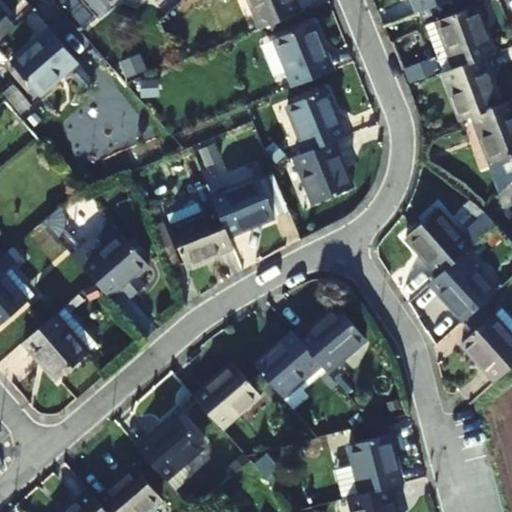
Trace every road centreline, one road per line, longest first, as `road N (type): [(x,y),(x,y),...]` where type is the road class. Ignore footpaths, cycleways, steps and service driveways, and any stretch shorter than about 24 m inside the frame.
road 1 (residential): [(42,452),(201,315),(343,240)]
road 2 (residential): [(343,240),(416,354),(458,511)]
road 3 (residential): [(343,240),(382,212),(404,156),(396,108),(352,0)]
